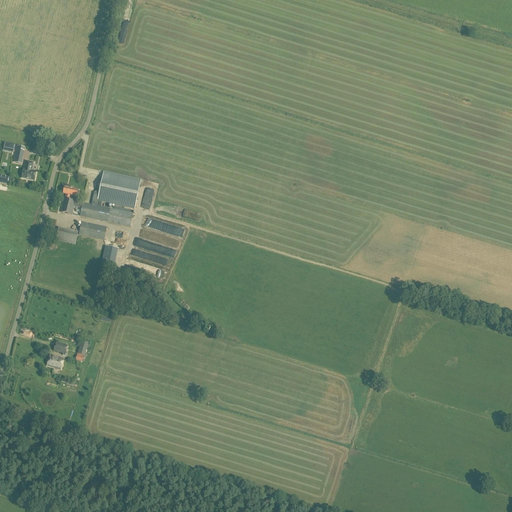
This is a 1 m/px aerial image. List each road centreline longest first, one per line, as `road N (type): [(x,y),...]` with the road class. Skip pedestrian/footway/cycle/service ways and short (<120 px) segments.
road 1 (unclassified): [(0,380),(57,161),(88,118),(115,0)]
road 2 (track): [(511,43),(365,0)]
